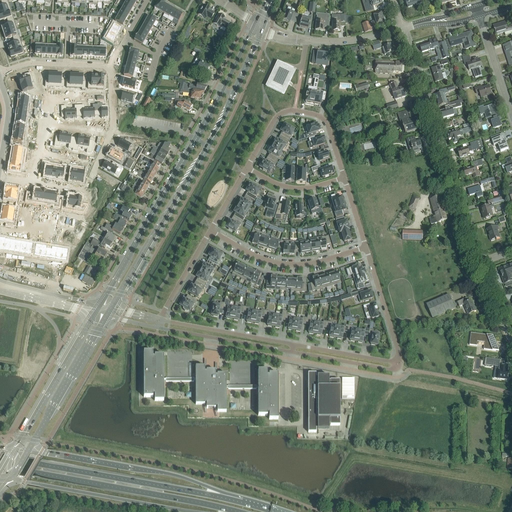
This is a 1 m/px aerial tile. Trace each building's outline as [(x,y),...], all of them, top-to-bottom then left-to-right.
[(159,0),(154,8),(159,11),(164,4),(164,3),(159,0)] [(381,1),(380,0),(365,0),(367,5),(365,5),(366,9),(383,5),(382,0),(381,1)] [(3,7),(0,8),(0,14),(11,11),(8,2),(2,4),(3,7)] [(126,2),(123,7),(131,11),(133,7),(126,2)] [(297,21),(300,8),(302,2),(300,2),(298,7),(295,13),(287,9),(283,19),(290,22),(290,21),(292,21),(293,19),(297,21)] [(164,4),(159,11),(164,14),(168,6),(164,4)] [(168,6),(164,14),(169,17),(173,9),(168,6)] [(203,6),(198,15),(206,19),(207,17),(211,19),(214,13),(210,11),(211,10),(210,9),(209,9),(209,7),(207,6),(206,7),(203,6)] [(123,7),(120,12),(128,16),(131,11),(123,7)] [(173,9),(169,17),(173,19),(178,12),(173,9)] [(11,11),(0,14),(0,21),(7,19),(8,22),(14,20),(11,11)] [(120,12),(118,16),(125,21),(128,16),(120,12)] [(178,12),(173,19),(178,22),(183,14),(178,12)] [(376,20),(370,22),(369,21),(362,24),(365,33),(372,31),(371,27),(377,25),(385,23),(384,19),(383,16),(381,13),(374,15),(376,20)] [(218,14),(213,24),(220,28),(222,26),(226,28),(230,23),(225,20),(225,19),(226,19),(224,18),(223,16),(221,15),(220,16),(218,14)] [(302,14),(301,19),(298,18),(297,23),(300,24),(299,27),(308,29),(311,16),(302,14)] [(345,15),(341,15),(332,15),(332,22),(332,31),(340,31),(340,27),(341,27),(346,27),(345,15)] [(118,16),(115,21),(123,26),(125,21),(118,16)] [(148,16),(145,21),(153,26),(156,21),(148,16)] [(316,21),(315,30),(323,31),(323,25),(325,25),(325,27),(329,27),(329,17),(326,17),(320,17),(320,20),(320,21),(316,21)] [(9,25),(2,28),(4,33),(3,33),(4,34),(17,29),(14,20),(8,22),(9,25)] [(145,21),(143,26),(151,31),(153,26),(145,21)] [(500,24),(493,26),(494,29),(494,30),(495,30),(497,35),(504,32),(505,36),(511,33),(511,26),(507,27),(505,22),(500,23),(500,24)] [(112,23),(109,28),(119,34),(121,31),(120,31),(122,29),(112,23)] [(143,26),(140,31),(148,35),(151,31),(143,26)] [(110,29),(107,33),(116,38),(117,36),(118,36),(119,34),(109,28),(110,29)] [(17,29),(4,34),(6,40),(12,37),(13,41),(20,38),(19,35),(16,36),(15,30),(17,30),(17,29)] [(138,35),(137,35),(145,40),(148,35),(140,31),(138,35)] [(457,36),(449,39),(452,47),(464,43),(466,49),(475,46),(471,32),(467,33),(468,34),(458,37),(458,36),(457,36)] [(107,33),(104,39),(113,44),(115,40),(116,38),(107,33)] [(137,35),(134,40),(142,45),(143,45),(145,46),(148,41),(145,40),(137,35),(138,35),(137,35)] [(14,44),(8,46),(10,52),(9,52),(23,48),(20,38),(13,41),(14,44)] [(422,53),(439,47),(438,45),(436,38),(429,41),(430,43),(420,46),(422,53)] [(376,48),(383,46),(381,40),(374,42),(376,48)] [(445,42),(438,45),(439,47),(440,50),(441,49),(444,59),(443,59),(450,57),(447,50),(446,47),(445,42)] [(391,45),(382,48),(385,55),(387,54),(388,57),(391,56),(391,53),(393,52),(391,45)] [(23,48),(9,52),(11,58),(15,57),(18,56),(25,54),(23,48)] [(313,53),(311,63),(328,65),(329,54),(317,53),(317,54),(313,53)] [(471,62),(469,55),(462,57),(465,65),(467,64),(469,70),(472,69),(475,78),(482,75),(479,67),(482,66),(480,59),(471,62)] [(402,72),(402,63),(376,62),(376,74),(391,74),(391,72),(402,72)] [(192,67),(190,70),(195,73),(196,70),(198,71),(199,70),(205,74),(209,67),(203,64),(202,63),(202,64),(200,63),(198,66),(194,64),(193,65),(193,64),(191,67),(192,67)] [(278,63),(267,86),(284,94),(295,71),(278,63)] [(441,65),(432,68),(434,75),(436,82),(443,80),(447,79),(446,77),(445,73),(442,74),(441,73),(440,70),(444,69),(443,66),(441,66),(441,65)] [(25,78),(18,80),(20,86),(33,82),(30,73),(24,75),(25,78)] [(45,80),(45,87),(55,87),(55,74),(49,74),(49,80),(45,80)] [(55,74),(55,87),(64,88),(64,81),(61,81),(61,74),(55,74)] [(67,81),(66,88),(76,88),(77,75),(70,75),(70,81),(67,81)] [(77,75),(76,88),(82,88),(82,90),(85,90),(86,82),(82,82),(83,75),(77,75)] [(88,82),(88,89),(97,89),(98,76),(92,76),(91,82),(88,82)] [(124,79),(122,86),(135,89),(136,82),(124,79)] [(182,81),(179,90),(188,90),(189,89),(196,91),(196,90),(204,92),(207,87),(197,84),(196,87),(189,85),(189,86),(186,85),(186,82),(182,81)] [(33,82),(20,86),(21,86),(22,92),(34,88),(32,83),(33,82)] [(391,84),(390,85),(393,91),(396,100),(407,96),(404,87),(399,89),(396,82),(392,84),(391,84)] [(354,86),(356,92),(369,88),(367,83),(358,86),(358,85),(354,86)] [(306,94),(306,98),(306,102),(306,103),(311,103),(311,102),(314,103),(316,91),(318,84),(314,84),(313,88),(308,87),(307,94),(306,94)] [(446,98),(445,95),(446,94),(449,93),(449,92),(455,90),(454,86),(439,91),(440,94),(435,95),(437,101),(446,98)] [(482,88),(481,86),(475,88),(477,94),(480,93),(481,98),(491,95),(489,86),(482,88)] [(178,90),(178,93),(191,94),(190,98),(200,99),(200,98),(201,98),(203,96),(202,95),(204,92),(188,90),(179,90),(178,90)] [(316,91),(314,103),(315,103),(314,104),(318,105),(318,104),(320,104),(321,100),(324,100),(326,92),(316,91)] [(123,92),(121,100),(124,101),(126,102),(132,103),(134,95),(123,92)] [(19,101),(19,103),(30,105),(29,104),(30,98),(28,98),(20,97),(19,101)] [(147,98),(142,106),(146,109),(151,100),(147,98)] [(447,101),(446,98),(437,101),(439,107),(444,105),(444,107),(450,105),(449,103),(450,103),(449,101),(447,101)] [(175,106),(175,107),(176,107),(181,109),(182,107),(189,111),(190,110),(191,109),(191,108),(192,106),(189,104),(190,101),(185,100),(175,99),(175,103),(176,103),(176,106),(175,106)] [(399,109),(397,103),(387,106),(389,113),(399,109)] [(443,119),(454,115),(452,110),(462,107),(461,103),(450,106),(449,107),(450,110),(441,112),(442,116),(443,116),(443,119)] [(107,104),(97,105),(98,116),(101,116),(101,118),(108,118),(107,104)] [(483,106),(479,107),(481,114),(485,113),(487,119),(492,117),(493,121),(491,122),(492,124),(493,129),(502,126),(499,119),(500,118),(499,113),(498,113),(495,106),(494,106),(494,104),(483,108),(483,106)] [(84,105),(79,106),(80,117),(83,116),(83,119),(89,119),(89,109),(84,109),(84,105)] [(93,109),(89,109),(89,119),(95,119),(95,116),(98,116),(97,105),(93,105),(93,109)] [(66,106),(61,106),(61,117),(65,117),(65,120),(71,120),(70,110),(66,110),(66,106)] [(75,110),(70,110),(71,120),(77,120),(76,117),(80,117),(79,106),(74,106),(75,110)] [(407,111),(398,114),(399,119),(401,119),(402,120),(400,121),(402,128),(403,128),(404,129),(404,128),(406,134),(417,130),(414,120),(410,121),(407,111)] [(445,127),(445,128),(453,126),(454,128),(460,126),(459,124),(456,125),(455,120),(449,122),(449,120),(446,121),(447,123),(444,124),(444,125),(444,126),(445,127)] [(281,133),(280,136),(289,141),(293,134),(292,134),(294,130),(291,128),(292,128),(288,126),(285,124),(283,127),(282,127),(280,130),(281,130),(281,131),(283,132),(282,133),(281,133)] [(309,134),(306,135),(307,138),(315,136),(315,135),(314,132),(320,131),(318,126),(317,127),(317,124),(307,127),(309,134)] [(459,130),(447,134),(449,140),(452,139),(453,144),(459,142),(458,137),(463,135),(472,132),(471,127),(462,130),(462,129),(459,130)] [(56,135),(54,146),(59,147),(60,143),(64,144),(66,134),(60,133),(60,136),(56,135)] [(66,134),(64,144),(69,144),(68,148),(73,149),(75,138),(71,138),(72,135),(66,134)] [(500,138),(499,135),(491,138),(494,146),(498,144),(501,152),(508,149),(505,141),(505,142),(503,137),(500,138)] [(75,138),(73,149),(78,150),(78,146),(83,147),(84,137),(79,136),(78,139),(75,138)] [(274,143),(272,146),(282,151),(284,147),(285,148),(289,141),(280,136),(278,139),(279,139),(278,141),(276,139),(276,140),(275,139),(273,143),(274,143)] [(84,137),(83,147),(87,147),(87,151),(92,152),(93,141),(90,141),(90,138),(84,137)] [(314,137),(309,139),(310,142),(312,141),(314,148),(324,144),(324,141),(323,137),(315,140),(314,137)] [(423,148),(420,141),(415,143),(414,140),(416,140),(415,137),(406,139),(409,149),(412,148),(414,154),(420,152),(419,149),(423,148)] [(121,139),(117,146),(125,151),(124,153),(128,155),(130,157),(132,154),(128,152),(132,145),(121,139)] [(481,140),(470,143),(471,146),(458,151),(460,158),(470,155),(469,152),(483,147),(481,140)] [(158,146),(157,148),(168,154),(170,150),(168,149),(171,144),(159,143),(158,146)] [(153,146),(152,147),(156,150),(159,152),(158,154),(166,158),(168,154),(157,148),(153,146)] [(269,154),(267,157),(277,163),(281,156),(280,155),(282,151),(272,146),(271,148),(270,148),(268,151),(269,152),(268,152),(271,153),(270,155),(269,154)] [(111,152),(108,156),(120,163),(123,158),(125,159),(128,155),(124,153),(115,148),(114,151),(113,153),(112,152),(111,152)] [(153,150),(151,154),(152,154),(164,161),(166,158),(158,154),(153,150)] [(320,151),(313,153),(315,159),(318,158),(319,162),(329,159),(327,152),(321,154),(320,151)] [(152,154),(150,158),(154,160),(162,165),(164,161),(152,154)] [(304,155),(298,157),(301,165),(307,164),(304,155)] [(261,165),(260,167),(263,169),(263,170),(266,172),(267,171),(269,173),(273,166),(274,167),(277,163),(267,157),(266,160),(267,161),(266,162),(264,161),(263,161),(261,164),(261,165)] [(146,158),(143,162),(151,166),(158,170),(161,167),(150,160),(146,158)] [(477,170),(476,168),(483,166),(482,160),(471,163),(472,166),(473,166),(473,168),(464,170),(466,176),(473,174),(474,178),(479,176),(478,170),(477,170)] [(106,161),(102,168),(114,174),(118,169),(121,171),(123,168),(113,162),(112,165),(106,161)] [(44,163),(43,170),(46,170),(45,177),(51,178),(53,166),(47,165),(48,164),(44,163)] [(142,165),(141,167),(144,169),(143,170),(147,173),(154,177),(156,174),(145,167),(142,165)] [(297,169),(297,181),(305,182),(306,175),(310,175),(309,171),(308,165),(306,165),(305,170),(297,169)] [(58,167),(57,179),(62,179),(64,173),(67,173),(68,167),(64,166),(64,168),(58,167)] [(284,166),(283,173),(286,174),(286,181),(294,181),(294,169),(287,168),(287,167),(284,166)] [(69,167),(68,174),(71,174),(70,181),(77,182),(79,169),(69,167)] [(324,169),(320,170),(322,177),(325,176),(325,177),(329,176),(328,175),(331,175),(332,174),(334,174),(332,169),(331,167),(327,168),(324,169)] [(79,169),(77,182),(83,183),(85,170),(79,169)] [(135,170),(134,171),(137,173),(138,173),(137,176),(143,180),(151,184),(152,181),(139,173),(135,170)] [(139,171),(138,172),(139,173),(152,181),(154,177),(147,173),(146,175),(142,173),(139,171)] [(494,177),(486,179),(480,181),(481,185),(487,183),(490,183),(492,182),(493,188),(496,187),(494,177)] [(138,179),(136,183),(148,189),(149,186),(138,179)] [(135,182),(133,186),(138,189),(145,193),(148,189),(136,183),(135,182)] [(247,193),(245,196),(251,199),(254,201),(258,194),(257,194),(260,190),(257,188),(257,187),(254,185),(253,186),(250,184),(249,187),(248,186),(246,190),(247,190),(246,191),(248,192),(248,193),(247,193)] [(124,185),(121,190),(124,192),(126,189),(135,195),(134,197),(136,198),(137,197),(141,200),(143,196),(132,190),(124,185)] [(133,186),(132,188),(133,189),(132,190),(143,196),(145,193),(138,189),(133,186)] [(480,186),(468,190),(470,196),(476,194),(477,198),(483,196),(480,186)] [(7,187),(6,193),(19,195),(20,189),(7,187)] [(32,195),(31,201),(39,202),(41,191),(36,190),(35,195),(32,195)] [(493,207),(492,205),(505,202),(503,195),(504,195),(502,191),(498,192),(499,197),(487,201),(489,206),(482,208),(483,214),(483,215),(484,219),(485,218),(485,219),(489,217),(489,218),(490,218),(490,217),(492,217),(489,208),(493,207)] [(6,193),(5,199),(12,200),(11,204),(17,205),(19,196),(19,195),(6,193)] [(52,193),(50,204),(55,205),(55,207),(59,207),(60,199),(57,199),(58,193),(52,193)] [(335,195),(331,196),(332,200),(333,206),(334,206),(345,203),(343,198),(342,199),(342,197),(336,199),(335,195)] [(64,202),(63,209),(73,210),(73,211),(74,211),(76,197),(75,197),(70,196),(68,203),(64,202)] [(239,203),(238,206),(247,211),(251,205),(248,203),(251,199),(245,196),(244,199),(244,200),(241,199),(241,200),(240,199),(238,203),(239,203)] [(435,217),(429,218),(431,225),(447,220),(444,210),(445,210),(441,196),(430,200),(435,217)] [(76,197),(74,211),(83,212),(86,206),(81,205),(82,198),(76,197)] [(266,203),(265,208),(268,209),(267,213),(271,214),(270,217),(273,218),(274,215),(275,213),(277,206),(274,205),(275,201),(272,200),(272,199),(269,198),(267,203),(266,203)] [(309,206),(307,206),(309,210),(310,210),(312,214),(317,213),(318,214),(323,213),(321,206),(317,207),(315,200),(312,201),(311,200),(308,201),(309,202),(308,202),(309,206)] [(279,204),(274,219),(282,221),(284,215),(287,215),(289,203),(284,202),(283,202),(283,203),(282,205),(279,205),(279,204)] [(295,208),(295,214),(296,214),(296,216),(300,216),(303,216),(303,218),(306,217),(306,213),(303,213),(302,206),(302,204),(301,204),(301,203),(296,202),(296,204),(295,204),(295,208)] [(333,206),(332,206),(336,218),(343,216),(342,211),(346,210),(345,208),(346,208),(345,203),(334,206),(333,206)] [(4,208),(3,214),(16,217),(17,207),(11,206),(10,209),(4,208)] [(123,206),(120,212),(123,213),(123,214),(121,217),(123,218),(129,221),(130,221),(131,219),(131,218),(132,215),(128,213),(130,210),(123,206)] [(235,214),(233,217),(242,222),(244,218),(246,215),(245,215),(247,211),(238,206),(236,208),(236,207),(233,211),(234,211),(234,212),(236,213),(235,214)] [(3,214),(2,221),(8,222),(8,225),(14,226),(16,217),(3,214)] [(115,214),(113,218),(117,221),(115,224),(124,229),(126,226),(125,225),(127,223),(121,220),(123,218),(121,217),(115,214)] [(228,222),(225,227),(229,229),(228,230),(232,232),(232,231),(235,232),(237,229),(238,229),(242,222),(233,217),(231,220),(232,220),(231,222),(229,220),(229,221),(228,220),(227,222),(228,222)] [(344,217),(336,220),(340,233),(341,232),(348,230),(349,230),(346,221),(345,221),(344,217)] [(107,224),(104,228),(107,230),(108,230),(113,233),(114,231),(120,234),(121,232),(122,233),(124,229),(115,224),(113,227),(110,226),(107,224)] [(498,226),(487,229),(491,242),(496,240),(497,240),(496,239),(500,238),(497,230),(499,230),(498,226)] [(253,230),(249,237),(253,239),(252,243),(258,245),(258,244),(262,233),(256,231),(253,230)] [(348,230),(341,232),(344,242),(351,240),(348,230)] [(423,241),(423,233),(403,232),(403,240),(423,241)] [(108,233),(105,238),(113,243),(114,241),(115,241),(116,239),(116,238),(108,233)] [(262,233),(258,244),(262,246),(266,237),(267,234),(262,233)] [(270,238),(267,248),(272,249),(275,240),(276,238),(271,236),(270,238)] [(324,236),(319,237),(321,250),(326,249),(326,245),(330,244),(328,236),(324,237),(324,236)] [(266,237),(262,246),(267,248),(270,238),(266,237)] [(102,244),(101,246),(105,249),(106,246),(110,248),(111,248),(112,246),(112,245),(113,243),(105,238),(103,238),(102,240),(104,241),(102,244)] [(280,241),(278,248),(283,249),(283,254),(289,254),(290,241),(284,241),(280,241)] [(290,241),(289,254),(294,254),(295,250),(300,250),(299,242),(295,242),(290,241)] [(85,245),(78,258),(89,264),(91,261),(87,259),(90,253),(95,256),(96,253),(97,252),(94,250),(85,245)] [(97,252),(96,253),(104,258),(106,256),(107,256),(108,254),(107,254),(108,253),(99,248),(97,252)] [(209,258),(208,261),(217,266),(219,261),(218,261),(222,255),(219,253),(220,252),(216,250),(216,251),(212,249),(211,252),(210,251),(208,255),(209,255),(209,256),(211,257),(210,258),(209,258)] [(95,256),(93,259),(101,264),(102,263),(104,261),(103,261),(104,258),(96,253),(95,256)] [(202,268),(200,270),(210,276),(212,272),(213,273),(217,266),(208,261),(206,264),(207,264),(206,265),(204,264),(204,265),(203,264),(201,268),(202,268)] [(237,263),(232,274),(237,276),(242,265),(237,263)] [(511,264),(499,269),(504,284),(511,281),(511,276),(511,275),(511,274),(511,264)] [(242,265),(237,276),(241,279),(247,267),(242,265)] [(358,266),(346,270),(348,276),(352,274),(354,278),(366,275),(364,270),(362,270),(362,268),(359,269),(358,266)] [(247,267),(241,279),(246,281),(251,270),(247,267)] [(197,279),(196,282),(205,287),(209,280),(207,280),(210,276),(200,270),(199,272),(198,272),(196,276),(197,276),(196,277),(199,278),(198,279),(197,279)] [(251,270),(246,281),(250,283),(256,272),(251,270)] [(256,272),(250,283),(255,286),(256,285),(259,287),(263,280),(259,278),(261,274),(256,271),(256,272)] [(338,271),(333,273),(336,285),(341,283),(338,271)] [(333,273),(328,274),(331,286),(336,285),(333,273)] [(328,274),(323,276),(326,288),(331,286),(328,274)] [(366,275),(354,278),(357,290),(365,288),(363,283),(366,282),(366,281),(367,281),(366,275)] [(318,277),(321,289),(326,288),(323,276),(318,277)] [(267,281),(266,289),(275,290),(276,278),(277,278),(277,277),(271,277),(270,281),(267,281)] [(314,283),(310,284),(312,291),(316,290),(316,291),(321,289),(318,277),(312,278),(314,283)] [(297,279),(296,292),(301,292),(305,292),(306,284),(302,284),(302,279),(297,279),(296,279),(297,279)] [(189,289),(188,292),(197,297),(200,293),(201,294),(205,287),(196,282),(194,285),(194,287),(192,285),(191,286),(191,285),(188,289),(189,289)] [(363,290),(350,294),(351,297),(358,296),(360,302),(365,301),(365,302),(369,301),(368,300),(373,298),(371,291),(364,293),(363,290)] [(181,303),(180,305),(183,307),(183,309),(185,311),(188,312),(189,310),(189,311),(192,307),(193,308),(197,300),(188,295),(186,298),(187,299),(186,300),(184,299),(183,299),(181,302),(181,303)] [(455,309),(449,295),(426,304),(432,318),(455,309)] [(224,303),(223,309),(227,310),(227,312),(227,314),(226,318),(227,318),(226,319),(230,319),(231,318),(232,319),(235,306),(229,305),(230,300),(225,299),(224,303)] [(462,300),(457,302),(459,306),(464,304),(468,314),(476,311),(474,307),(473,307),(470,301),(464,304),(462,300)] [(212,310),(211,315),(213,315),(213,316),(217,317),(217,316),(218,316),(218,313),(219,313),(219,310),(219,309),(223,309),(224,303),(220,302),(220,304),(214,303),(213,306),(212,306),(211,310),(212,310)] [(369,304),(363,306),(364,310),(365,309),(366,314),(370,313),(372,319),(378,317),(376,311),(377,310),(376,308),(375,306),(370,307),(369,304)] [(235,306),(232,319),(234,319),(234,320),(238,321),(238,320),(239,316),(240,314),(240,312),(244,313),(245,307),(241,306),(240,307),(235,306)] [(245,307),(244,313),(248,314),(248,315),(247,318),(247,321),(247,322),(251,323),(251,322),(253,322),(255,310),(249,309),(250,308),(245,307)] [(255,310),(253,322),(255,323),(255,324),(259,324),(259,323),(259,324),(260,320),(260,318),(260,316),(265,317),(266,311),(262,310),(261,311),(255,310)] [(266,311),(265,317),(269,318),(269,319),(268,319),(268,322),(267,325),(268,325),(268,326),(272,327),(272,326),(274,326),(276,314),(270,313),(270,312),(266,311)] [(276,314),(274,326),(275,326),(275,327),(279,328),(279,327),(280,327),(280,324),(281,324),(281,321),(281,320),(285,321),(287,314),(287,311),(282,311),(282,315),(276,314)] [(287,314),(285,321),(289,321),(289,323),(289,325),(288,329),(289,329),(288,330),(292,330),(293,330),(294,330),(297,318),(291,317),(291,315),(287,314)] [(307,318),(306,324),(310,325),(310,327),(309,329),(309,333),(313,334),(313,333),(315,334),(317,321),(311,320),(312,316),(308,315),(307,318)] [(297,318),(294,330),(296,330),(296,331),(300,332),(300,331),(301,328),(302,325),(302,324),(306,324),(307,318),(303,317),(303,319),(297,318)] [(317,321),(315,334),(317,334),(317,335),(321,336),(321,335),(322,331),(322,329),(322,327),(327,328),(328,322),(323,321),(323,322),(317,321)] [(328,322),(327,328),(331,329),(331,330),(330,330),(330,333),(329,336),(330,336),(330,337),(334,338),(334,337),(336,337),(338,325),(332,324),(332,322),(328,322)] [(338,325),(336,337),(337,338),(337,339),(341,339),(341,338),(342,338),(342,335),(343,335),(343,333),(343,331),(347,332),(348,325),(344,325),(344,326),(338,325)] [(348,325),(347,332),(351,333),(351,334),(351,336),(351,337),(350,340),(351,340),(350,341),(354,342),(355,341),(356,341),(359,329),(353,328),(353,326),(348,325)] [(359,329),(356,341),(358,341),(358,342),(362,343),(362,342),(363,339),(364,336),(364,335),(368,335),(369,329),(365,328),(364,330),(359,329)] [(369,329),(368,335),(372,336),(372,338),(371,340),(371,344),(371,345),(375,345),(377,345),(378,340),(379,340),(380,336),(379,336),(379,333),(373,331),(374,330),(369,329)] [(471,345),(476,346),(477,344),(477,341),(477,340),(486,341),(486,342),(485,345),(486,345),(485,349),(485,350),(499,352),(496,344),(495,341),(493,336),(472,333),(472,334),(471,345)] [(226,412),(226,388),(228,388),(228,389),(256,389),(256,388),(258,388),(258,416),(267,416),(267,413),(269,413),(269,419),(278,419),(278,374),(269,374),(269,376),(267,376),(267,370),(258,370),(258,386),(256,386),(256,385),(228,385),(228,386),(226,386),(226,374),(217,374),(215,374),(215,370),(206,370),(206,371),(204,371),(204,366),(196,366),(196,379),(194,379),(194,378),(166,378),(166,379),(164,379),(164,355),(155,355),(155,357),(153,357),(153,352),(144,352),(144,397),(153,397),(153,395),(155,395),(155,401),(164,401),(164,381),(166,381),(166,382),(194,382),(194,381),(196,381),(196,404),(205,404),(205,403),(206,403),(206,408),(215,408),(215,407),(217,407),(217,412),(226,412)] [(500,365),(501,360),(485,358),(484,366),(490,367),(491,366),(499,367),(498,379),(507,380),(509,371),(507,371),(508,366),(500,365)] [(329,381),(329,376),(317,376),(317,377),(316,377),(316,373),(308,373),(308,432),(316,432),(316,428),(317,428),(317,429),(329,429),(329,425),(330,425),(340,425),(340,380),(330,380),(330,381),(329,381)] [(355,377),(343,378),(343,398),(355,398),(355,377)]
